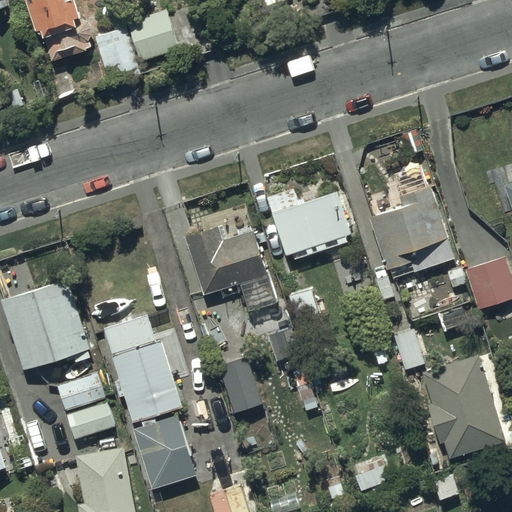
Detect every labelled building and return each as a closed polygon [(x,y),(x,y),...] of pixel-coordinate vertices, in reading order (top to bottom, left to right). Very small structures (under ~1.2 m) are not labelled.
[(18,0),(29,32),(33,31),(35,39),(40,38),(48,61),(88,49),(85,40),(86,39),(87,38),(88,37),(89,36),(89,35),(90,34),(90,33),(90,32),(90,31),(90,30),(90,29),(90,28),(90,27),(89,26),(89,25),(89,24),(88,23),(87,23),(87,22),(86,22),(85,21),(84,21),(84,20),(83,20),(82,20),(81,19),(80,19),(79,19),(78,19),(77,19),(76,20),(69,0),(61,0),(59,1),(58,0),(18,0)] [(125,27),(137,62),(176,49),(164,10),(124,23),(125,27)] [(106,84),(141,74),(137,62),(125,27),(91,38),(106,84)] [(373,142),(380,166),(407,158),(400,133),(373,142)] [(511,181),(502,185),(511,217),(511,181)] [(365,215),(382,268),(398,263),(401,271),(409,269),(410,272),(452,258),(428,184),(395,194),(398,204),(365,215)] [(262,196),(281,254),(347,232),(333,190),(295,202),(290,187),(262,196)] [(216,224),(181,235),(199,294),(236,283),(244,310),(277,300),(268,271),(262,273),(248,229),(220,237),(216,224)] [(511,284),(502,255),(462,269),(476,308),(511,296),(511,284)] [(0,296),(0,312),(18,369),(60,355),(62,360),(69,357),(70,362),(89,356),(63,276),(0,296)] [(312,286),(286,294),(294,320),(320,312),(312,286)] [(130,427),(148,487),(197,472),(180,414),(175,416),(175,414),(153,420),(151,415),(179,407),(159,338),(154,340),(146,312),(100,326),(115,379),(111,380),(115,396),(120,395),(128,421),(137,419),(139,425),(130,427)] [(388,334),(400,369),(428,359),(415,325),(388,334)] [(289,328),(269,334),(278,361),(285,358),(289,371),(302,367),(289,328)] [(440,442),(445,457),(502,440),(477,354),(419,371),(428,402),(424,403),(436,443),(440,442)] [(246,355),(215,365),(230,412),(262,402),(246,355)] [(53,384),(62,410),(104,396),(95,370),(53,384)] [(113,425),(104,400),(63,413),(71,438),(113,425)] [(0,438),(0,467),(8,465),(0,438)] [(511,445),(502,449),(507,467),(511,465),(511,445)] [(78,504),(79,511),(138,511),(126,446),(77,456),(86,503),(78,504)] [(429,478),(435,498),(458,492),(452,471),(429,478)]
